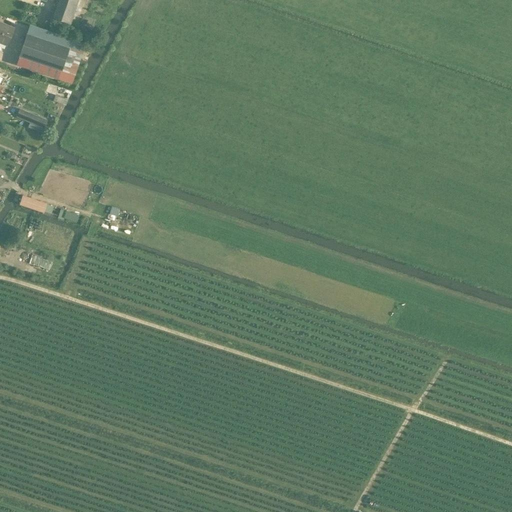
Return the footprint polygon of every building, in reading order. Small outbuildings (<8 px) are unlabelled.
[(70,24),(78,0),(56,0),(51,17),(70,24)] [(0,23),(0,42),(6,45),(13,29),(0,23)] [(27,34),(20,57),(61,71),(69,48),(27,34)] [(20,57),(17,65),(58,79),(61,71),(20,57)] [(63,104),(64,98),(55,95),(53,101),(63,104)] [(20,108),(16,117),(44,128),(47,119),(20,108)] [(11,117),(0,112),(0,122),(7,125),(11,117)] [(47,203),(22,195),(19,204),(43,213),(47,203)] [(47,204),(46,211),(52,212),(54,205),(47,204)] [(79,215),(67,211),(64,218),(76,222),(79,215)] [(29,263),(50,269),(52,260),(31,255),(29,263)]
